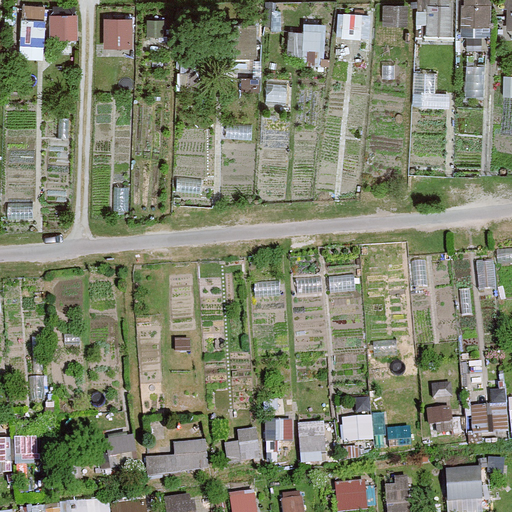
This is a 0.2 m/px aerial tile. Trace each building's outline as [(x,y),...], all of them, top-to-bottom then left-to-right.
[(424,0),(426,31),(454,30),(452,0),(424,0)] [(463,0),(463,20),(493,21),(493,0),(463,0)] [(24,1),(22,44),(45,45),(47,2),(24,1)] [(51,9),(50,33),(80,33),(80,10),(51,9)] [(341,9),(340,31),(372,32),(373,11),(341,9)] [(136,13),(105,12),(104,44),(135,45),(136,13)] [(305,28),(291,27),(289,47),(327,50),(328,20),(306,19),(305,28)] [(258,53),(257,22),(237,23),(238,54),(258,53)] [(343,439),(374,439),(374,414),(344,413),(343,439)] [(269,439),(294,438),(293,418),(268,419),(269,439)] [(302,419),(301,459),(328,460),(329,420),(302,419)] [(262,430),(228,431),(229,458),(263,457),(262,430)] [(133,433),(107,437),(111,463),(137,459),(133,433)] [(0,435),(0,468),(13,468),(12,462),(34,461),(33,435),(0,435)] [(210,437),(176,438),(176,452),(149,453),(149,470),(210,469),(210,437)] [(388,478),(389,511),(414,511),(413,477),(388,478)] [(368,479),(338,479),(339,507),(368,506),(368,479)] [(481,481),(449,482),(450,510),(482,509),(481,481)] [(232,490),(233,511),(260,511),(260,488),(232,490)] [(197,511),(197,492),(169,493),(168,511),(197,511)] [(286,495),(285,511),(307,511),(307,495),(286,495)] [(112,511),(112,496),(69,497),(69,511),(112,511)] [(150,511),(150,496),(116,497),(116,511),(150,511)]
